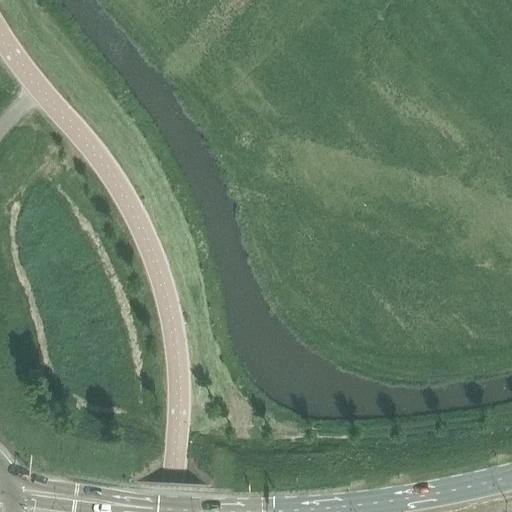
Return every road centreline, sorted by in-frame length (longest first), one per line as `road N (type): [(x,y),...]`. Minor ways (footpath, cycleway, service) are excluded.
road 1 (unclassified): [(38,89),(110,174),(160,275),(177,354),(170,511)]
road 2 (secondary): [(511,478),(438,497),(272,511)]
